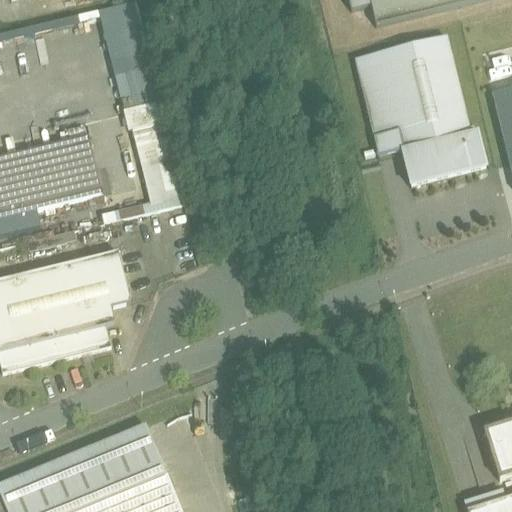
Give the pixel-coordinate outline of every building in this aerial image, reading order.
[(368,0),(376,31),(503,0),(368,0)] [(448,41),(356,63),(376,143),(400,137),(404,155),(472,138),(448,41)] [(511,94),(492,99),(511,181),(511,94)] [(160,107),(124,116),(129,137),(133,137),(151,209),(103,220),(104,228),(185,209),(160,107)] [(404,155),(413,191),(487,173),(478,137),(472,138),(404,155)] [(89,140),(0,162),(0,224),(103,199),(89,140)] [(0,252),(19,248),(17,238),(0,242),(0,252)] [(118,257),(0,285),(0,356),(106,331),(115,329),(111,312),(131,308),(118,257)] [(106,331),(0,356),(0,365),(3,378),(111,351),(106,331)] [(511,427),(486,436),(501,484),(511,480),(511,427)] [(181,511),(147,429),(0,489),(0,494),(3,502),(7,511),(181,511)] [(511,511),(511,501),(478,511),(511,511)]
